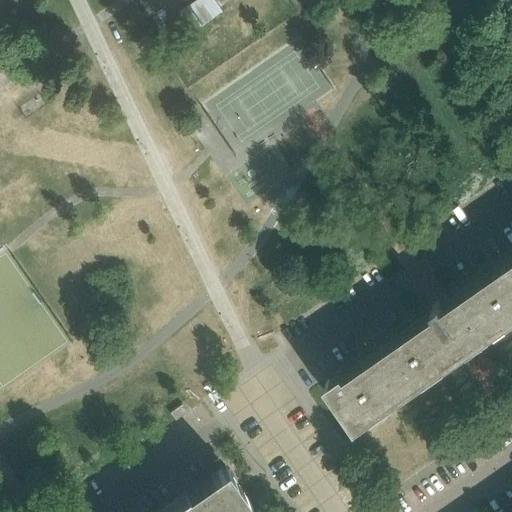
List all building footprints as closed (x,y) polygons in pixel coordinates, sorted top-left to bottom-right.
[(214,0),(198,0),(181,12),(194,31),(223,11),(214,0)] [(338,371),(325,380),(357,425),(432,372),(460,352),(466,360),(473,355),(480,350),(475,342),(498,326),(511,316),(511,253),(443,301),(440,298),(432,303),(435,307),(345,370),(343,367),(342,368),(338,371)] [(175,419),(187,411),(182,403),(169,412),(175,419)] [(212,460),(218,455),(214,449),(208,454),(212,460)] [(232,511),(249,500),(225,465),(210,475),(213,480),(167,511),(232,511)]
